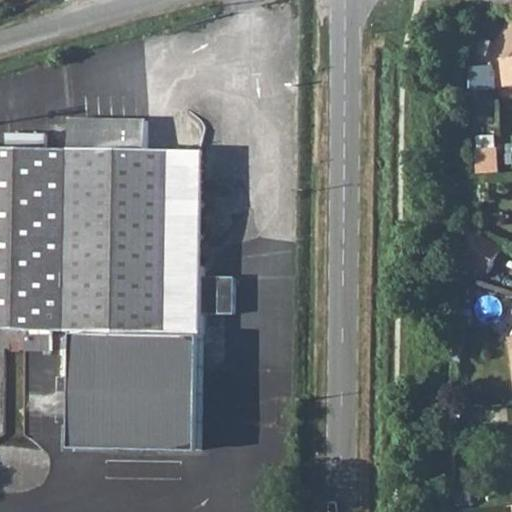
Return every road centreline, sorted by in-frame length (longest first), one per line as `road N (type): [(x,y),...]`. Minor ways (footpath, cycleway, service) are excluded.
road 1 (tertiary): [(339,511),(346,0)]
road 2 (unclassified): [(0,39),(144,0)]
